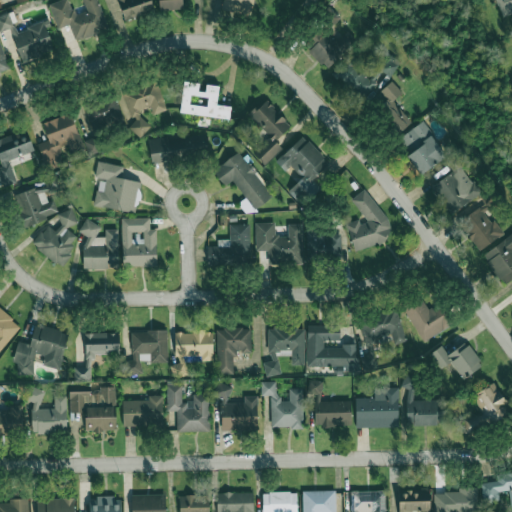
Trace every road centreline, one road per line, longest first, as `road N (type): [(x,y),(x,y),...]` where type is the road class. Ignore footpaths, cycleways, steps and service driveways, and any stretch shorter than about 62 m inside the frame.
road 1 (residential): [(0,465),(476,455),(511,446)]
road 2 (residential): [(151,48),(214,42),(281,70),(439,244),(511,346)]
road 3 (residential): [(0,249),(26,282),(67,300),(90,300),(334,293),(392,277),(439,244)]
road 4 (residential): [(0,105),(151,48)]
